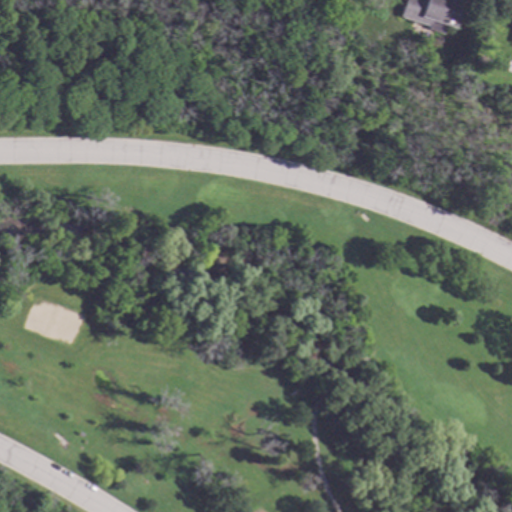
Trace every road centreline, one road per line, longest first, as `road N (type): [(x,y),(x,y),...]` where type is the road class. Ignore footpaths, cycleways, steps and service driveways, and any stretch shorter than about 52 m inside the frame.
road 1 (residential): [(511,256),(389,203),(253,167),(128,152),(0,153)]
road 2 (residential): [(0,452),(106,511)]
